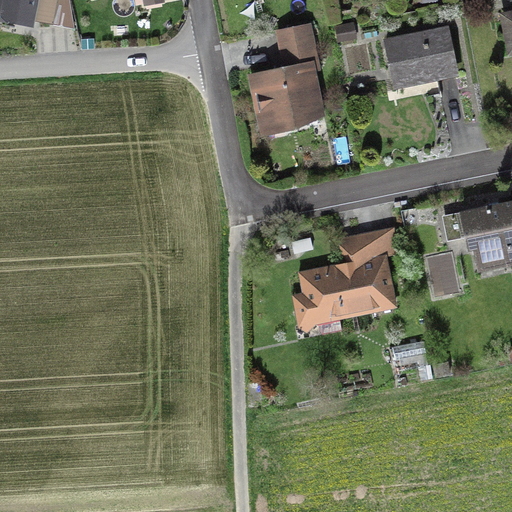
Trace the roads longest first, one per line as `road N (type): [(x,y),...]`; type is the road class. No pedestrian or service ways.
road 1 (residential): [(210,53),(233,167),(258,200),(294,201),(511,160)]
road 2 (track): [(249,194),(235,269),(242,511)]
road 3 (residential): [(0,66),(210,53)]
